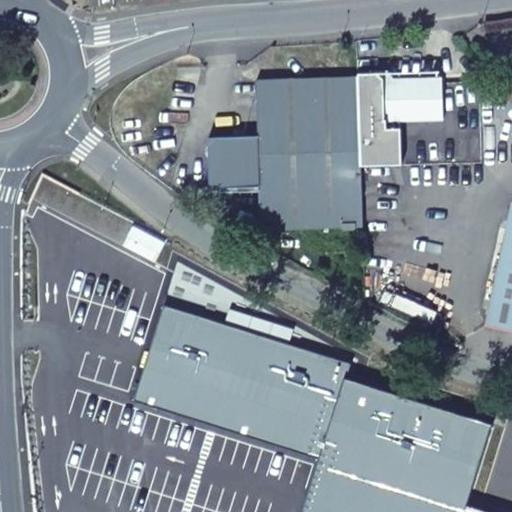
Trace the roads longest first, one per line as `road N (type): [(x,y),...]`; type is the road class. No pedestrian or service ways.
road 1 (residential): [(48,121),(338,307),(511,388)]
road 2 (secondary): [(0,504),(17,142)]
road 3 (residential): [(192,29),(477,0)]
road 4 (residential): [(66,85),(192,29)]
road 5 (residential): [(192,29),(56,30)]
